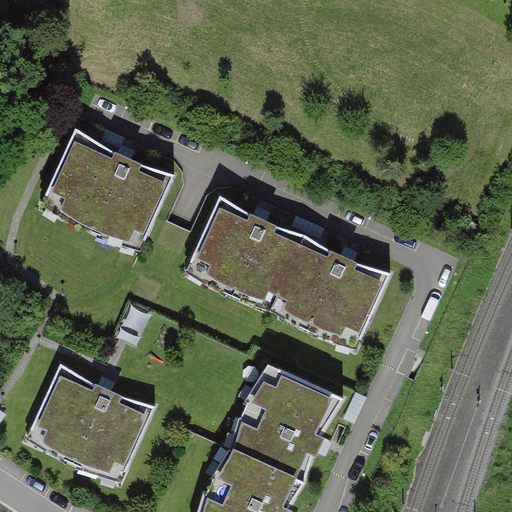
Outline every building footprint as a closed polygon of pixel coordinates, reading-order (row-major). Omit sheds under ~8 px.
[(117,150),(79,125),(44,200),(91,233),(143,248),(177,172),(144,163),(117,150)] [(248,211),(219,192),(185,271),(224,294),(269,309),(305,232),(274,223),(248,211)] [(328,247),(305,232),(269,309),(311,331),(358,346),(393,271),(355,259),(328,247)] [(141,340),(152,312),(136,306),(129,324),(132,325),(128,335),(141,340)] [(323,426),(344,398),(266,361),(241,399),(224,444),(301,482),(311,452),(323,426)] [(98,389),(60,364),(25,439),(71,467),(125,483),(158,411),(125,402),(98,389)] [(280,511),(285,505),(301,482),(224,444),(201,485),(191,511),(280,511)]
